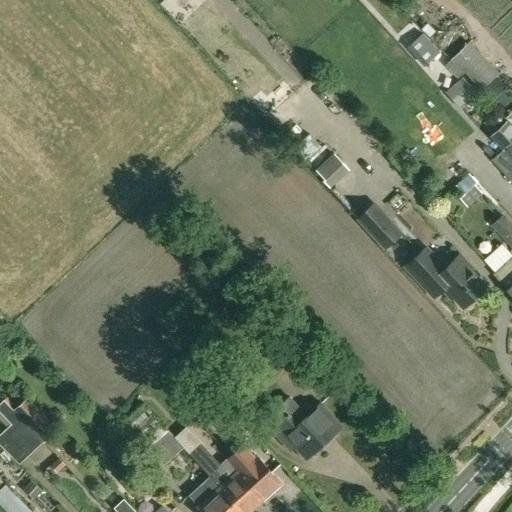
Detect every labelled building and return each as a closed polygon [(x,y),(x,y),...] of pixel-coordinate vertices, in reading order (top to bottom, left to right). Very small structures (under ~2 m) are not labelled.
[(423,28),(421,29),(428,36),(429,37),(435,31),(427,24),(423,28)] [(469,42),(452,59),(481,89),(498,73),(469,42)] [(461,74),(441,90),(455,107),(475,92),(461,74)] [(495,81),(484,92),(500,109),(511,98),(495,81)] [(288,148),(302,161),(317,145),(303,132),(288,148)] [(503,150),(511,159),(511,141),(503,150)] [(309,168),(326,187),(345,170),(329,151),(309,168)] [(358,218),(385,247),(401,232),(374,203),(358,218)] [(511,248),(511,227),(502,216),(492,225),(511,248)] [(511,255),(502,244),(484,259),(495,272),(493,274),(507,290),(511,296),(511,255)] [(471,267),(460,254),(441,271),(422,251),(406,266),(434,296),(444,286),(463,306),(472,297),(477,299),(484,293),(482,288),(485,286),(469,268),(471,267)] [(304,356),(288,371),(305,388),(320,374),(304,356)] [(225,434),(238,423),(214,398),(202,409),(225,434)] [(305,459),(341,426),(320,403),(306,416),(289,398),(263,421),(280,440),(284,436),(305,459)] [(0,412),(12,424),(0,435),(0,444),(19,463),(43,442),(2,400),(0,401),(0,412)] [(16,413),(44,442),(57,430),(29,401),(16,413)] [(183,449),(160,422),(141,439),(164,465),(183,449)] [(248,511),(262,500),(237,472),(226,460),(219,467),(199,445),(188,454),(209,477),(210,476),(241,511),(248,511)] [(253,457),(242,446),(226,460),(237,472),(262,500),(280,483),(255,456),(253,457)] [(152,489),(134,468),(119,481),(138,502),(152,489)] [(209,477),(188,496),(200,508),(199,508),(202,511),(241,511),(210,476),(209,477)] [(31,511),(15,495),(3,507),(7,511),(31,511)]
